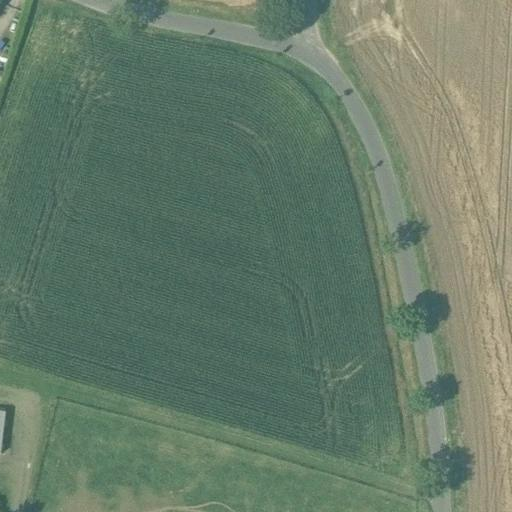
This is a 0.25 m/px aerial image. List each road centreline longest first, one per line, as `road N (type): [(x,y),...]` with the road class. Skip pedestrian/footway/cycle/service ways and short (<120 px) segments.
road 1 (unclassified): [(302,51),(349,90),(384,163),(407,247),(445,511)]
road 2 (track): [(445,503),(0,375)]
road 3 (unclassified): [(302,51),(268,34),(111,12),(88,0)]
